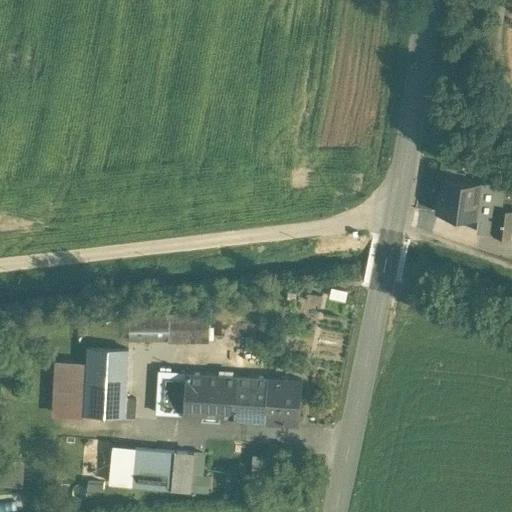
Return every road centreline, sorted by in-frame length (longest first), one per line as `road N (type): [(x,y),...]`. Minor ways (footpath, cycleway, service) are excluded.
road 1 (residential): [(0,262),(398,218)]
road 2 (tertiary): [(398,218),(338,511)]
road 3 (tertiary): [(433,0),(398,218)]
